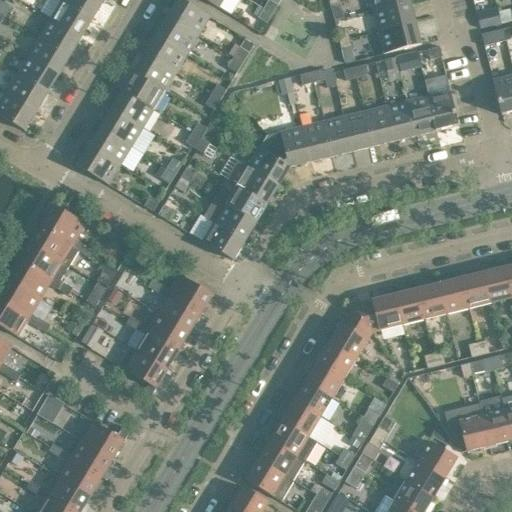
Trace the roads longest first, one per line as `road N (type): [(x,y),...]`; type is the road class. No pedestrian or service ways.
road 1 (residential): [(196,511),(338,284),(511,233)]
road 2 (residential): [(240,277),(285,210),(321,192),(496,152)]
road 3 (tertiary): [(279,298),(337,240),(508,193)]
road 4 (tertiary): [(150,511),(279,298)]
road 5 (residential): [(240,277),(40,165)]
road 6 (residential): [(40,165),(140,0)]
road 7 (residential): [(154,424),(240,277)]
road 8 (residential): [(496,152),(472,58),(443,0)]
